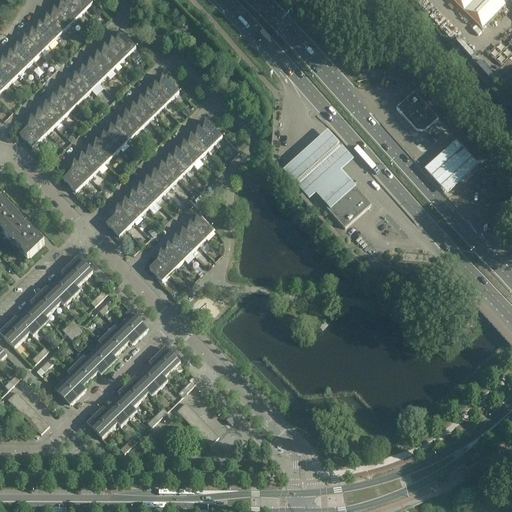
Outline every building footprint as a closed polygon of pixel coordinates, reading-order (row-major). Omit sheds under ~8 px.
[(85,13),(73,0),(67,0),(65,7),(78,20),(85,13)] [(93,6),(87,0),(73,0),(85,13),(93,6)] [(511,0),(450,0),(482,31),(509,4),(511,6),(511,0)] [(78,20),(65,7),(62,3),(61,4),(58,14),(71,27),(78,20)] [(71,27),(58,14),(54,10),(54,11),(51,21),(64,34),(71,27)] [(64,34),(51,21),(47,17),(46,18),(43,28),(56,41),(64,34)] [(56,41),(43,28),(40,24),(39,25),(36,35),(49,48),(56,41)] [(49,48),(36,35),(32,31),(32,32),(29,42),(42,55),(49,48)] [(136,50),(119,33),(119,34),(116,44),(129,57),(136,50)] [(42,55),(29,42),(25,38),(24,39),(22,49),(34,62),(42,55)] [(129,57),(116,44),(112,40),(111,41),(109,51),(121,64),(129,57)] [(34,62),(22,49),(18,45),(17,46),(14,56),(27,70),(34,62)] [(121,64),(109,51),(105,47),(104,48),(101,58),(114,71),(121,64)] [(27,70),(14,56),(10,53),(7,64),(20,77),(27,70)] [(114,71),(101,58),(97,54),(97,55),(94,65),(107,78),(114,71)] [(20,77),(7,64),(3,60),(2,60),(2,61),(0,69),(0,71),(12,84),(20,77)] [(107,78),(94,65),(90,61),(89,62),(87,72),(99,86),(107,78)] [(99,86),(87,72),(83,69),(82,69),(79,80),(92,93),(99,86)] [(12,84),(0,71),(0,85),(5,91),(12,84)] [(92,93),(79,80),(76,76),(75,76),(75,77),(72,87),(85,100),(92,93)] [(179,95),(163,78),(162,78),(159,89),(172,102),(179,95)] [(85,100),(72,87),(68,83),(67,84),(68,84),(65,94),(77,107),(85,100)] [(172,102),(159,89),(155,85),(155,86),(152,96),(165,109),(172,102)] [(77,107),(65,94),(61,90),(60,91),(57,101),(70,114),(77,107)] [(165,109),(152,96),(148,92),(147,93),(145,103),(157,116),(165,109)] [(438,121),(414,94),(413,96),(396,110),(397,112),(401,116),(417,133),(420,133),(425,133),(426,132),(437,122),(438,121)] [(70,114),(57,101),(54,97),(53,98),(50,108),(63,121),(70,114)] [(157,116),(145,103),(141,99),(140,100),(137,110),(150,123),(157,116)] [(63,121),(50,108),(46,104),(45,105),(46,105),(43,115),(55,128),(63,121)] [(150,123),(137,110),(133,106),(133,107),(130,117),(143,130),(150,123)] [(55,128),(43,115),(39,111),(38,112),(35,122),(48,135),(55,128)] [(143,130),(130,117),(126,113),(125,114),(123,124),(135,137),(143,130)] [(48,135),(35,122),(32,118),(31,119),(28,129),(41,142),(48,135)] [(135,137),(123,124),(119,120),(118,121),(115,131),(128,144),(135,137)] [(222,139),(206,122),(205,123),(202,133),(215,146),(222,139)] [(128,144),(115,131),(111,127),(111,128),(108,138),(121,151),(128,144)] [(41,142),(28,129),(20,137),(33,150),(41,142)] [(215,146),(202,133),(199,129),(198,130),(195,140),(208,153),(215,146)] [(296,184),(337,147),(339,146),(327,132),(282,172),(294,185),(296,184)] [(121,151),(108,138),(104,134),(103,135),(101,145),(113,159),(121,151)] [(208,153),(195,140),(191,136),(190,137),(191,137),(188,147),(201,160),(208,153)] [(113,159),(101,145),(97,141),(96,142),(93,153),(106,166),(113,159)] [(201,160),(188,147),(184,143),(183,144),(180,154),(193,168),(201,160)] [(456,144),(425,172),(445,195),(478,168),(456,144)] [(298,186),(340,150),(337,147),(296,184),(298,186)] [(106,166),(93,153),(89,149),(86,160),(99,173),(106,166)] [(340,150),(298,186),(297,188),(309,201),(315,195),(329,211),(355,188),(341,173),(353,162),(341,149),(340,150)] [(193,168),(180,154),(177,151),(176,151),(173,162),(186,175),(193,168)] [(99,173),(86,160),(82,156),(81,156),(81,157),(79,167),(91,180),(99,173)] [(186,175),(173,162),(169,158),(169,159),(166,169),(179,182),(186,175)] [(91,180),(79,167),(75,163),(74,164),(71,174),(84,187),(91,180)] [(179,182),(166,169),(162,165),(161,166),(159,176),(171,189),(179,182)] [(171,189),(159,176),(155,172),(154,173),(151,183),(164,196),(171,189)] [(84,187),(71,174),(63,182),(76,195),(84,187)] [(164,196),(151,183),(147,179),(147,180),(144,190),(157,203),(164,196)] [(157,203),(144,190),(140,186),(139,187),(137,197),(149,210),(157,203)] [(369,209),(371,207),(371,206),(354,187),(353,186),(352,186),(352,187),(351,187),(351,188),(341,197),(330,207),(329,207),(327,209),(326,210),(344,230),(345,230),(369,209)] [(149,210),(137,197),(133,193),(132,194),(129,204),(142,217),(149,210)] [(0,227),(14,214),(0,199),(0,227)] [(142,217),(129,204),(125,200),(125,201),(122,211),(135,224),(142,217)] [(135,224),(122,211),(118,207),(117,208),(115,218),(127,232),(135,224)] [(45,245),(14,214),(0,227),(0,230),(5,236),(4,237),(11,244),(12,243),(25,256),(24,257),(28,262),(44,246),(45,245)] [(214,234),(197,217),(194,228),(207,241),(214,234)] [(127,232),(115,218),(114,218),(106,226),(119,240),(127,232)] [(207,241),(194,228),(190,224),(189,224),(189,225),(187,235),(199,248),(207,241)] [(199,248),(187,235),(183,231),(182,232),(179,242),(192,255),(199,248)] [(192,255),(179,242),(176,238),(175,239),(172,249),(185,262),(192,255)] [(185,262),(172,249),(168,245),(167,246),(168,246),(165,256),(177,269),(185,262)] [(177,269),(165,256),(161,252),(160,253),(157,263),(170,276),(177,269)] [(93,275),(82,263),(78,259),(70,267),(85,283),(93,275)] [(170,276),(157,263),(149,271),(162,284),(170,276)] [(85,283),(70,267),(62,274),(66,278),(78,290),(85,283)] [(78,290),(66,278),(62,274),(61,275),(64,278),(57,285),(72,301),(81,293),(78,290)] [(72,301),(57,285),(50,292),(47,289),(46,290),(50,294),(61,306),(64,309),(72,301)] [(61,306),(50,294),(46,290),(39,297),(54,313),(61,306)] [(107,297),(103,293),(99,297),(103,301),(107,297)] [(54,313),(39,297),(31,304),(35,308),(47,320),(54,313)] [(103,301),(99,297),(95,301),(99,305),(103,301)] [(99,305),(95,301),(91,305),(95,309),(99,305)] [(115,306),(111,302),(107,306),(111,310),(115,306)] [(50,323),(47,320),(35,308),(31,304),(30,305),(33,308),(26,315),(41,331),(50,323)] [(111,310),(107,306),(103,310),(107,314),(111,310)] [(107,314),(103,310),(99,314),(103,318),(107,314)] [(41,331),(26,315),(19,322),(16,319),(15,320),(19,324),(30,336),(33,339),(41,331)] [(149,332),(145,328),(133,316),(125,324),(141,340),(149,332)] [(30,336),(19,324),(15,320),(8,327),(23,343),(30,336)] [(72,332),(77,326),(73,322),(68,327),(72,332)] [(141,340),(125,324),(118,331),(133,347),(141,340)] [(76,336),(81,331),(77,326),(72,332),(76,336)] [(23,343),(8,327),(0,334),(0,335),(15,351),(23,343)] [(67,337),(72,332),(68,327),(63,333),(67,337)] [(133,347),(118,331),(115,328),(107,336),(122,352),(129,345),(132,348),(133,347)] [(80,340),(86,335),(81,331),(76,336),(80,340)] [(71,341),(76,336),(72,332),(67,337),(71,341)] [(75,345),(80,340),(76,336),(71,341),(75,345)] [(122,352),(107,336),(99,344),(102,347),(117,363),(118,362),(115,359),(122,352)] [(117,363),(102,347),(94,354),(110,370),(117,363)] [(181,365),(169,354),(165,349),(157,357),(173,373),(181,365)] [(49,354),(45,350),(41,354),(45,358),(49,354)] [(45,358),(41,354),(37,357),(41,362),(45,358)] [(110,370),(94,354),(87,361),(102,377),(110,370)] [(41,362),(37,357),(33,361),(37,366),(41,362)] [(173,373),(157,357),(150,364),(154,369),(165,380),(173,373)] [(57,362),(53,358),(49,362),(53,366),(57,362)] [(102,377),(87,361),(84,358),(76,366),(91,382),(98,375),(101,378),(102,377)] [(53,366),(49,362),(45,366),(49,370),(53,366)] [(165,380),(154,369),(150,364),(149,365),(152,368),(145,376),(160,391),(168,383),(165,380)] [(49,370),(45,366),(41,370),(45,374),(49,370)] [(91,382),(76,366),(68,374),(71,377),(86,393),(87,392),(84,389),(91,382)] [(160,391),(145,376),(137,383),(134,380),(138,385),(149,396),(152,399),(160,391)] [(21,381),(17,377),(13,380),(17,385),(21,381)] [(86,393),(71,377),(63,385),(79,400),(86,393)] [(17,385),(13,380),(9,384),(13,389),(17,385)] [(149,396),(138,385),(134,380),(126,388),(142,403),(149,396)] [(13,389),(9,384),(5,388),(9,392),(13,389)] [(195,388),(191,384),(187,388),(191,392),(195,388)] [(79,400),(63,385),(55,392),(70,408),(79,400)] [(142,403),(126,388),(119,395),(123,399),(134,410),(142,403)] [(191,392),(187,388),(183,392),(187,396),(191,392)] [(187,396),(183,392),(179,395),(183,400),(187,396)] [(50,428),(17,394),(8,402),(41,436),(50,428)] [(134,410),(123,399),(119,395),(118,395),(121,399),(114,406),(129,421),(137,413),(134,410)] [(219,439),(186,405),(177,413),(211,448),(219,439)] [(129,421),(114,406),(106,413),(103,410),(103,411),(107,415),(118,426),(121,429),(129,421)] [(168,414),(164,410),(160,414),(164,418),(168,414)] [(118,426),(107,415),(103,411),(95,418),(111,433),(118,426)] [(164,418),(160,414),(156,418),(160,422),(164,418)] [(236,423),(231,417),(226,422),(231,427),(236,423)] [(111,433),(95,418),(87,426),(102,441),(111,433)] [(160,422),(156,418),(152,422),(156,426),(160,422)] [(156,426),(152,422),(148,426),(152,430),(156,426)] [(137,444),(133,440),(129,444),(133,448),(137,444)] [(133,448),(129,444),(124,448),(129,452),(133,448)] [(129,452),(124,448),(120,452),(125,456),(129,452)]
